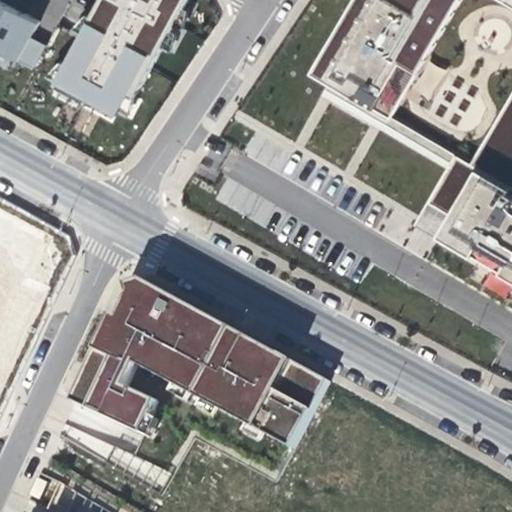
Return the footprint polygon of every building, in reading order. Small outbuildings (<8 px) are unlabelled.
[(0,0),(0,48),(36,68),(47,45),(32,36),(40,19),(26,12),(4,0),(0,0)] [(103,0),(60,79),(119,113),(131,93),(136,97),(189,0),(103,0)] [(511,0),(355,0),(313,72),(330,82),(345,90),(340,98),(452,164),(449,168),(429,202),(452,215),(440,235),(511,277),(511,0)] [(340,98),(345,90),(330,82),(323,94),(332,100),(449,168),(452,164),(340,98)] [(452,215),(429,202),(416,224),(438,237),(440,235),(452,215)] [(63,239),(0,204),(0,398),(69,256),(63,239)] [(145,282),(129,287),(74,403),(146,436),(161,403),(129,388),(140,366),(294,450),(331,383),(178,299),(145,282)] [(39,479),(31,496),(41,501),(49,484),(39,479)]
